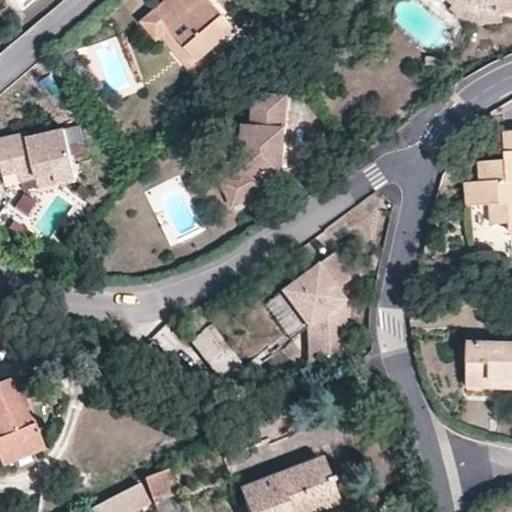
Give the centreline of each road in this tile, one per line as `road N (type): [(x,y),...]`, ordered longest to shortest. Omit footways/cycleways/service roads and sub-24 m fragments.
road 1 (residential): [(0,285),(13,295),(82,308),(147,310),(272,250),(374,176),(422,163)]
road 2 (residential): [(422,163),(391,325),(429,464)]
road 3 (residential): [(511,79),(452,115),(422,163)]
